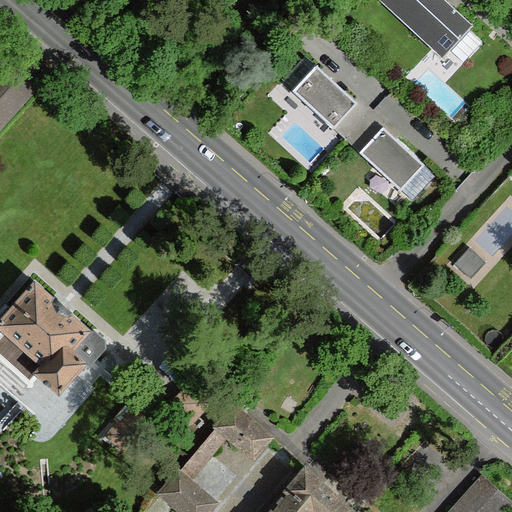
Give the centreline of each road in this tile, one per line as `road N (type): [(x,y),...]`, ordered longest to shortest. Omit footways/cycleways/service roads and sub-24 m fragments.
road 1 (secondary): [(371,300),(22,0)]
road 2 (residential): [(371,300),(511,145)]
road 3 (secondary): [(511,420),(371,300)]
